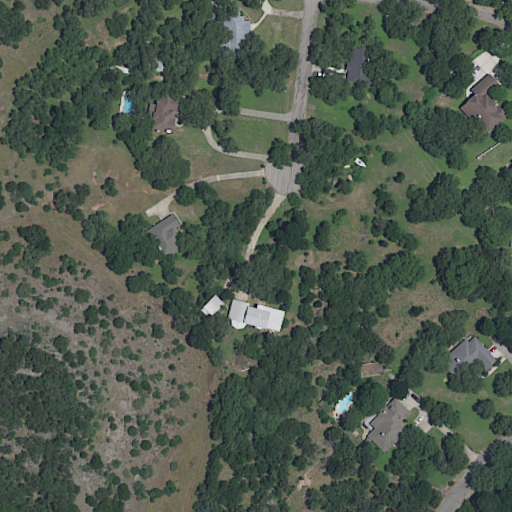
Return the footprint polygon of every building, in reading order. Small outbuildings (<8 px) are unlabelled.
[(234,16),(233,44),(244,45),(245,17),(234,16)] [(364,50),(346,51),(348,79),(366,78),(364,50)] [(460,110),(477,128),(480,125),(488,133),(506,116),(491,100),(502,90),(492,80),(460,110)] [(181,102),(162,95),(151,127),(170,133),(181,102)] [(180,246),(172,231),(179,227),(175,219),(153,230),(165,253),(180,246)] [(279,332),(284,311),(232,301),(227,327),(243,330),(244,325),(279,332)] [(496,360),(469,334),(449,355),(466,371),(475,361),(486,371),(496,360)] [(398,447),(403,419),(411,411),(413,402),(402,392),(392,402),(392,405),(383,415),(378,414),(366,426),(372,431),(366,437),(381,451),(391,453),(398,447)]
